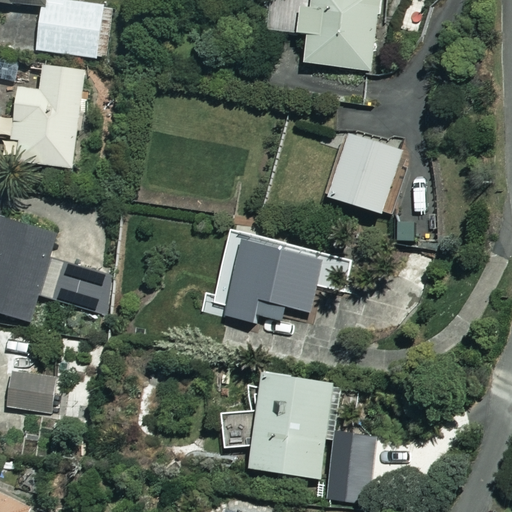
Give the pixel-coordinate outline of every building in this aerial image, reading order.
[(103,0),(41,0),(40,7),(36,50),(106,56),(111,1),(103,0)] [(380,0),(307,0),(307,4),(297,2),(293,30),(305,31),(301,59),(370,70),(380,0)] [(82,67),(40,62),(37,87),(13,84),(6,136),(16,138),(14,158),(69,165),(82,67)] [(401,150),(346,131),(324,193),(380,212),(401,150)] [(35,297),(97,313),(99,306),(108,309),(113,290),(101,287),(106,269),(49,254),(56,229),(0,214),(0,310),(29,318),(35,297)] [(218,314),(252,322),(254,315),(278,321),(281,305),(307,310),(320,251),(236,232),(218,314)] [(434,258),(410,249),(400,275),(424,284),(434,258)] [(410,295),(396,285),(380,309),(395,319),(410,295)] [(53,413),(56,370),(11,366),(8,410),(53,413)] [(334,380),(258,368),(250,416),(227,412),(223,442),(249,446),(246,464),(318,476),(334,380)] [(0,511),(28,511),(32,506),(0,490),(0,511)] [(249,511),(221,503),(218,511),(249,511)]
